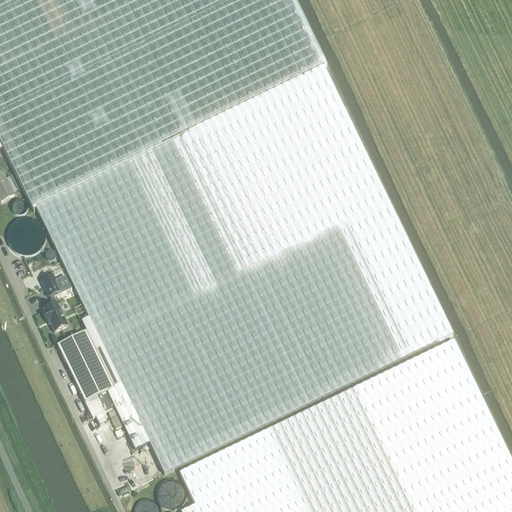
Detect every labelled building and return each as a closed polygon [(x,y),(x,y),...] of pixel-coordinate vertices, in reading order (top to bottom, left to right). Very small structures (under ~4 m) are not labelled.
[(0,0),(0,151),(3,151),(32,211),(32,212),(36,210),(231,110),(324,63),(293,0),(0,0)] [(231,110),(36,210),(36,211),(89,320),(87,321),(82,324),(87,334),(85,335),(56,349),(86,409),(92,421),(95,420),(100,428),(106,425),(102,417),(112,411),(111,409),(112,408),(122,429),(124,429),(135,453),(149,446),(164,477),(451,334),(397,225),(324,69),(327,68),(324,63),(231,110)] [(13,194),(17,192),(11,179),(7,181),(3,174),(0,175),(0,202),(1,204),(15,197),(13,194)] [(38,240),(38,237),(37,234),(36,231),(33,228),(31,226),(27,225),(25,224),(22,224),(20,224),(17,225),(14,227),(12,229),(10,231),(8,234),(8,236),(7,240),(8,242),(8,245),(9,247),(11,250),(14,252),(17,254),(19,255),(22,255),(25,255),(28,254),(31,253),(33,251),(35,249),(37,246),(38,243),(38,240)] [(52,277),(42,282),(50,299),(54,306),(43,311),(44,313),(42,314),(48,327),(50,326),(54,335),(68,328),(57,304),(56,305),(52,298),(70,290),(66,281),(56,285),(52,277)] [(511,511),(511,462),(452,340),(179,476),(196,508),(186,511),(511,511)] [(116,418),(111,421),(115,431),(121,429),(116,418)] [(136,457),(136,458),(137,459),(137,460),(137,461),(138,462),(139,463),(140,464),(141,465),(142,465),(144,465),(145,465),(146,465),(148,464),(149,464),(150,463),(150,462),(151,461),(152,460),(152,458),(152,457),(152,456),(151,454),(151,453),(150,452),(149,451),(148,451),(147,450),(145,450),(144,449),(143,450),(142,450),(140,450),(139,451),(138,452),(138,453),(137,454),(137,456),(136,457)] [(146,471),(146,472),(146,473),(147,474),(147,475),(148,476),(149,476),(150,477),(151,477),(152,477),(153,477),(154,476),(155,476),(156,475),(157,474),(158,473),(158,471),(158,470),(158,469),(158,468),(157,467),(156,466),(155,465),(154,465),(153,464),(152,464),(151,464),(150,465),(149,465),(148,465),(147,466),(147,467),(146,468),(146,469),(146,470),(146,471)] [(181,495),(181,494),(181,492),(180,489),(177,486),(176,485),(174,484),(170,483),(166,484),(162,486),(160,489),(159,492),(159,494),(159,498),(160,500),(162,502),(165,504),(167,505),(169,505),(172,505),(175,504),(177,503),(178,501),(180,499),(180,497),(181,495)] [(156,511),(156,510),(156,508),(154,505),(152,503),(150,502),(146,501),(144,501),(142,502),(138,504),(137,506),(135,508),(135,510),(134,511),(156,511)]
